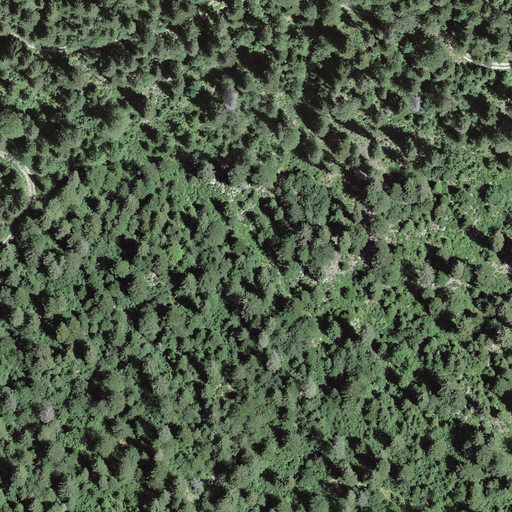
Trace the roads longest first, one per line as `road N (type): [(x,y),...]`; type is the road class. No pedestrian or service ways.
road 1 (track): [(223,0),(161,34),(65,49),(0,31)]
road 2 (track): [(511,65),(482,64),(420,28),(335,0)]
road 3 (track): [(0,153),(22,166),(32,186),(28,214),(0,251)]
